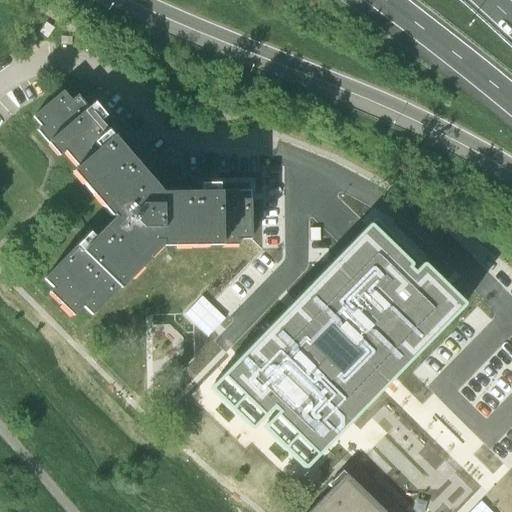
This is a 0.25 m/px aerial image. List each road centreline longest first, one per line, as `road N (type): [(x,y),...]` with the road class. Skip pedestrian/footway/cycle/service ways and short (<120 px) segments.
road 1 (trunk): [(140,0),(373,96),(511,166)]
road 2 (trunk): [(386,0),(511,99)]
